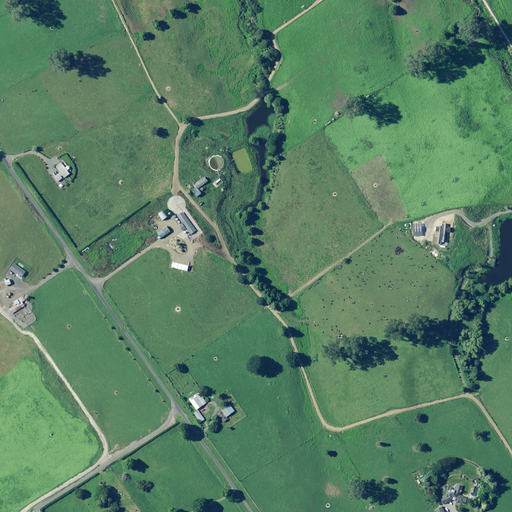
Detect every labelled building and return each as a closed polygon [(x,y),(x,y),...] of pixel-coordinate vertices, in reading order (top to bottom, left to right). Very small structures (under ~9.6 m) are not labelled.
[(70,174),(61,162),(55,167),(60,173),(54,177),(57,182),(62,178),(61,176),(62,175),(64,178),(70,174)] [(208,181),(204,177),(194,184),(196,187),(192,191),(197,197),(201,194),(198,189),(208,181)] [(168,217),(163,210),(158,214),(162,220),(168,217)] [(196,231),(182,212),(177,216),(182,223),(179,226),(182,231),(186,229),(190,235),(196,231)] [(182,223),(176,215),(173,217),(179,225),(182,223)] [(170,232),(166,226),(157,233),(161,238),(170,232)] [(134,254),(132,251),(113,265),(115,268),(134,254)] [(18,281),(19,281),(17,276),(10,279),(13,286),(19,283),(18,281)] [(23,301),(21,297),(13,302),(15,305),(9,309),(12,314),(24,306),(22,302),(23,301)] [(200,397),(197,393),(189,399),(196,410),(206,403),(202,396),(200,397)] [(222,411),(224,414),(222,415),(224,417),(221,419),(223,423),(228,419),(227,417),(234,411),(230,405),(222,411)] [(204,419),(198,410),(194,413),(200,422),(204,419)] [(447,494),(440,498),(443,504),(445,503),(446,504),(453,500),(456,501),(456,502),(459,503),(460,503),(464,504),(464,503),(466,503),(467,498),(464,497),(462,496),(463,496),(460,495),(463,486),(456,484),(450,487),(449,485),(446,486),(447,488),(445,489),(447,492),(446,492),(447,494)]
